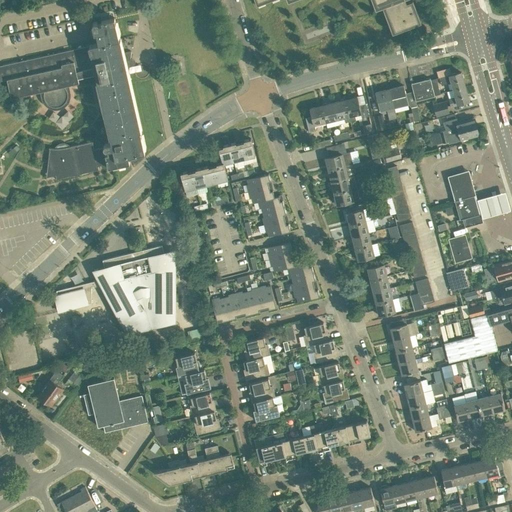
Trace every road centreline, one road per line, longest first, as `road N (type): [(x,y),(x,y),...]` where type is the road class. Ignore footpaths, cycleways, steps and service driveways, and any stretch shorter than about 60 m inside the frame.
road 1 (residential): [(0,309),(201,124),(260,93)]
road 2 (residential): [(340,305),(219,337),(256,490)]
road 3 (residential): [(340,305),(260,93)]
road 4 (residential): [(260,93),(424,49)]
road 5 (residential): [(396,456),(340,305)]
road 6 (residential): [(396,456),(256,490)]
